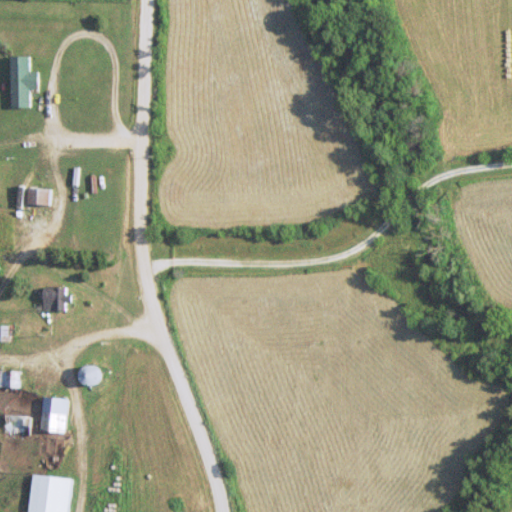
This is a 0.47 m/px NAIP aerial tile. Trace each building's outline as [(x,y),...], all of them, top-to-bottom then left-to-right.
[(10,107),(29,107),(29,57),(10,57),(10,107)] [(49,206),(50,189),(27,188),(26,204),(49,206)] [(42,310),(68,310),(68,289),(42,289),(42,310)] [(101,380),(94,364),(76,372),(84,388),(101,380)] [(0,387),(19,388),(19,370),(0,370),(0,387)] [(42,414),(46,414),(46,433),(67,433),(67,399),(42,399),(42,414)] [(32,417),(4,414),(2,433),(31,436),(32,417)] [(28,511),(69,511),(73,479),(32,475),(28,511)]
